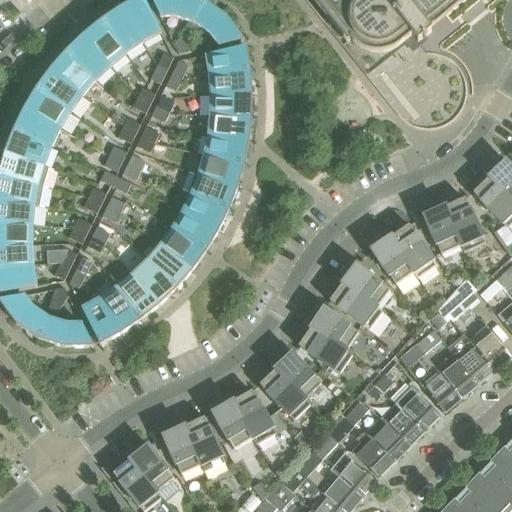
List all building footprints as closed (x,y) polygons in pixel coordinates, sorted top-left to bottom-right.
[(143,0),(138,0),(121,10),(142,45),(160,35),(143,0)] [(174,19),(189,23),(193,25),(203,4),(190,0),(150,0),(159,18),(159,19),(174,19)] [(431,33),(429,31),(404,0),(391,0),(386,4),(383,0),(315,0),(339,29),(347,37),(357,43),(368,47),(379,48),(391,47),(402,43),(412,37),(417,44),(431,33)] [(404,0),(429,31),(468,0),(404,0)] [(226,20),(203,4),(193,25),(189,23),(179,38),(191,44),(197,27),(210,36),(218,48),(243,42),(226,20)] [(125,56),(142,45),(121,10),(101,23),(125,56)] [(110,69),(125,56),(101,23),(83,38),(110,69)] [(95,83),(110,69),(83,38),(65,54),(95,83)] [(187,54),(191,44),(179,38),(174,47),(178,56),(187,54)] [(206,57),(209,78),(249,73),(246,49),(206,57)] [(82,98),(95,83),(65,54),(50,72),(82,98)] [(163,55),(156,68),(166,73),(173,60),(163,55)] [(178,63),(172,76),(182,81),(188,68),(178,63)] [(160,86),(166,73),(156,68),(150,81),(160,86)] [(70,114),(82,98),(50,72),(36,92),(70,114)] [(251,97),(249,73),(209,78),(210,98),(251,97)] [(175,94),(182,81),(172,76),(165,89),(175,94)] [(142,90),(137,100),(150,106),(155,96),(142,90)] [(60,131),(70,114),(36,92),(24,112),(60,131)] [(250,120),(251,97),(210,98),(210,118),(250,120)] [(160,99),(155,109),(169,115),(173,106),(160,99)] [(145,116),(150,106),(137,100),(132,109),(145,116)] [(164,125),(169,115),(155,109),(151,118),(164,125)] [(51,150),(60,131),(24,112),(13,133),(51,150)] [(116,113),(111,119),(121,126),(126,120),(116,113)] [(248,144),(250,120),(210,118),(208,138),(248,144)] [(127,120),(122,130),(135,136),(140,127),(127,120)] [(145,129),(141,139),(154,146),(159,136),(145,129)] [(130,146),(135,136),(122,130),(117,140),(130,146)] [(43,168),(51,150),(13,133),(5,155),(43,168)] [(243,167),(248,144),(208,138),(204,158),(243,167)] [(149,155),(154,146),(141,139),(136,149),(149,155)] [(113,148),(108,158),(121,164),(126,155),(113,148)] [(53,171),(43,168),(5,155),(0,171),(0,178),(47,190),(53,171)] [(132,157),(127,167),(140,174),(145,164),(132,157)] [(117,174),(121,164),(108,158),(103,168),(117,174)] [(237,190),(243,167),(204,158),(198,177),(237,190)] [(483,175),(488,180),(489,179),(511,203),(511,171),(500,158),(483,175)] [(135,183),(140,174),(127,167),(122,177),(135,183)] [(100,183),(113,189),(117,179),(104,173),(100,183)] [(198,177),(191,196),(228,212),(237,190),(198,177)] [(47,191),(47,190),(0,178),(0,202),(34,207),(44,209),(47,191)] [(130,186),(117,179),(113,189),(126,196),(130,186)] [(511,225),(511,203),(489,179),(488,180),(473,195),(507,230),(511,225)] [(92,190),(88,200),(101,206),(106,197),(92,190)] [(218,233),(228,212),(191,196),(182,214),(218,233)] [(111,199),(106,209),(120,215),(124,206),(111,199)] [(96,216),(101,206),(88,200),(83,209),(96,216)] [(464,200),(445,209),(444,209),(461,248),(460,248),(463,255),(484,245),(464,200)] [(0,225),(32,227),(34,207),(0,202),(0,225)] [(441,257),(460,248),(461,248),(444,209),(445,209),(442,202),(421,212),(441,257)] [(115,225),(120,215),(106,209),(102,219),(115,225)] [(206,254),(218,233),(182,214),(172,231),(206,254)] [(78,220),(73,230),(86,237),(91,227),(78,220)] [(0,248),(31,248),(32,227),(0,225),(0,248)] [(408,227),(390,239),(390,240),(414,274),(413,275),(417,281),(436,268),(408,227)] [(81,246),(86,237),(73,230),(68,240),(81,246)] [(96,230),(91,239),(105,246),(109,236),(96,230)] [(511,239),(505,230),(495,237),(509,258),(511,255),(511,239)] [(192,273),(206,254),(172,231),(160,247),(192,273)] [(395,287),(413,275),(414,274),(390,240),(390,239),(386,233),(367,246),(395,287)] [(100,255),(105,246),(91,239),(87,249),(100,255)] [(176,291),(192,273),(160,247),(146,263),(176,291)] [(0,248),(0,271),(33,268),(31,248),(0,248)] [(66,252),(47,253),(47,266),(60,265),(66,252)] [(66,252),(60,265),(70,270),(76,256),(66,252)] [(82,259),(75,272),(85,277),(92,264),(82,259)] [(159,307),(176,291),(146,263),(132,277),(159,307)] [(336,282),(342,286),(342,285),(376,310),(389,293),(350,263),(336,282)] [(63,283),(70,270),(60,265),(54,278),(63,283)] [(0,295),(36,288),(33,268),(0,271),(0,295)] [(511,275),(507,271),(493,284),(501,293),(511,282),(511,275)] [(79,290),(85,277),(75,272),(69,285),(79,290)] [(452,286),(457,287),(461,285),(462,280),(460,275),(455,274),(451,277),(449,282),(452,286)] [(140,322),(159,307),(132,277),(116,289),(140,322)] [(466,281),(456,292),(471,311),(479,304),(472,296),(476,292),(466,281)] [(501,293),(493,284),(479,298),(487,306),(501,293)] [(382,314),(376,310),(342,285),(342,286),(329,303),(368,333),(382,314)] [(121,335),(140,322),(116,289),(99,300),(121,335)] [(54,291),(51,301),(62,307),(68,298),(63,290),(54,291)] [(474,315),(471,311),(456,292),(441,308),(450,320),(452,324),(459,318),(463,324),(474,315)] [(0,304),(15,325),(38,341),(48,321),(52,322),(62,307),(51,301),(45,318),(32,309),(23,297),(0,302),(0,304)] [(434,302),(439,310),(441,308),(446,303),(441,297),(434,302)] [(99,347),(121,335),(99,300),(81,310),(99,347)] [(511,303),(496,317),(511,335),(511,303)] [(304,327),(310,331),(311,330),(345,354),(346,353),(358,335),(317,307),(304,327)] [(437,330),(450,320),(441,308),(437,313),(438,314),(430,321),(437,330)] [(68,326),(52,322),(48,321),(38,341),(64,349),(93,349),(82,326),(68,326)] [(485,329),(469,342),(494,373),(510,360),(485,329)] [(352,357),(346,353),(345,354),(311,330),(310,331),(298,348),(339,376),(352,357)] [(433,333),(416,347),(423,356),(441,342),(433,333)] [(453,356),(452,357),(476,388),(494,373),(469,342),(452,355),(453,356)] [(407,370),(423,356),(416,347),(399,360),(407,370)] [(270,367),(275,372),(304,402),(305,401),(321,386),(287,351),(270,367)] [(452,357),(435,371),(460,401),(476,388),(452,357)] [(443,415),(460,401),(435,371),(418,385),(443,415)] [(310,407),(305,401),(304,402),(275,372),(259,387),(293,423),(310,407)] [(394,378),(389,373),(385,377),(391,382),(394,378)] [(385,376),(375,387),(384,395),(393,384),(391,382),(385,377),(385,376)] [(376,403),(384,395),(375,387),(367,395),(376,403)] [(410,390),(395,406),(424,434),(439,418),(410,390)] [(251,393),(233,404),(232,404),(253,441),(252,441),(256,447),(276,436),(251,393)] [(233,452),(252,441),(253,441),(232,404),(233,404),(229,397),(209,409),(233,452)] [(359,404),(344,421),(352,429),(367,412),(359,404)] [(395,406),(380,421),(379,421),(409,450),(424,434),(395,406)] [(204,420),(184,429),(183,429),(201,467),(200,468),(203,474),(224,465),(204,420)] [(365,439),(366,440),(367,439),(393,465),(409,450),(379,421),(380,421),(379,420),(366,433),(368,436),(365,439)] [(344,421),(328,438),(337,446),(352,429),(344,421)] [(181,422),(180,423),(160,432),(181,477),(200,468),(201,467),(183,429),(184,429),(181,422)] [(312,445),(301,434),(293,441),(304,452),(312,445)] [(320,463),(337,446),(328,438),(312,455),(320,463)] [(378,481),(393,465),(367,439),(366,440),(352,455),(378,481)] [(125,457),(129,463),(130,462),(156,495),(157,494),(174,481),(143,442),(125,457)] [(503,450),(502,451),(511,460),(511,449),(508,454),(503,450)] [(478,476),(477,477),(511,509),(511,508),(511,460),(502,451),(489,464),(493,469),(483,480),(478,476)] [(312,455),(296,472),(305,480),(320,463),(312,455)] [(331,473),(331,474),(337,480),(361,501),(376,484),(344,457),(330,473),(331,473)] [(146,511),(161,500),(157,494),(156,495),(130,462),(129,463),(113,476),(141,511),(146,511)] [(314,488),(305,480),(296,472),(282,487),(281,488),(290,496),(298,488),(317,504),(310,511),(340,511),(323,497),(316,490),(314,489),(314,488)] [(325,481),(324,480),(316,490),(323,497),(340,511),(351,511),(361,501),(337,480),(331,474),(325,481)] [(453,502),(452,503),(461,511),(503,511),(508,507),(511,510),(511,509),(477,477),(464,490),(469,495),(458,506),(453,502)] [(262,502),(268,496),(261,484),(252,489),(262,502)] [(267,503),(265,505),(272,511),(275,511),(290,496),(281,488),(282,487),(279,485),(264,501),(267,503)] [(252,496),(237,511),(253,511),(261,503),(252,496)] [(461,511),(452,503),(443,511),(461,511)]
